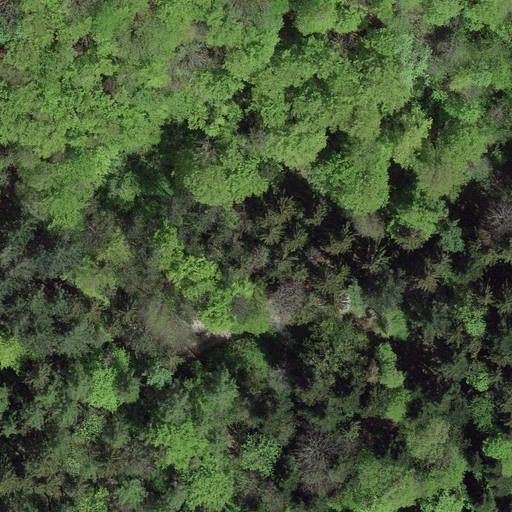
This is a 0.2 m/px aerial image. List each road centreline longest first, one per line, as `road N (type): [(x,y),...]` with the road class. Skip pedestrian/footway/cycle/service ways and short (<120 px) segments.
road 1 (track): [(0,349),(242,314),(511,245)]
road 2 (track): [(511,121),(432,188),(320,255),(242,314)]
road 3 (track): [(0,431),(162,363),(242,314)]
